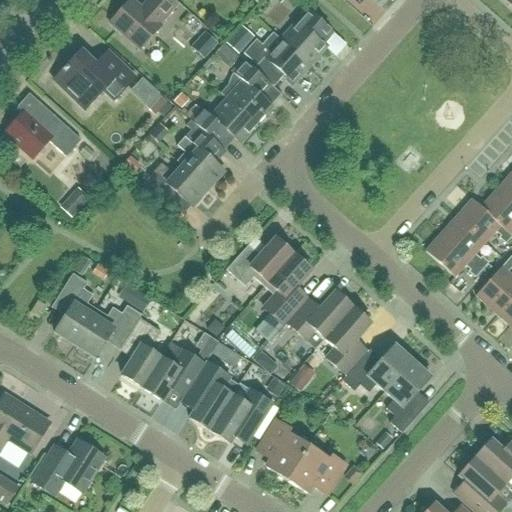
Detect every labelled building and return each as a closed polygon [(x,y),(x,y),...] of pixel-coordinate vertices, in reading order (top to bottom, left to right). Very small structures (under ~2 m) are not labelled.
[(158,26),(175,7),(167,0),(149,0),(140,10),(130,1),(109,25),(139,52),(160,28),(158,26)] [(511,0),(504,0),(503,2),(511,9),(511,0)] [(330,39),(304,15),(296,24),(295,24),(279,41),(279,42),(309,68),(325,50),(322,48),(330,39)] [(279,42),(279,41),(272,35),(261,46),(255,42),(242,55),(256,67),(252,71),(268,85),(273,89),(283,77),(293,86),(309,68),(279,42)] [(95,67),(81,53),(53,82),(84,112),(102,92),(113,102),(134,80),(107,54),(95,67)] [(268,85),(252,71),(243,63),(232,75),(227,87),(219,95),(225,101),(226,101),(255,128),(271,110),(257,97),(268,85)] [(143,105),(154,92),(142,81),(130,94),(143,105)] [(158,100),(142,113),(151,124),(167,111),(158,100)] [(239,145),(255,128),(226,101),(225,101),(210,118),(200,110),(189,122),(214,144),(225,132),(239,145)] [(80,143),(38,105),(27,118),(23,114),(3,136),(31,161),(48,143),(65,159),(80,143)] [(219,149),(214,144),(189,122),(185,127),(190,132),(176,148),(183,154),(175,163),(207,191),(223,174),(208,160),(219,149)] [(191,209),(207,191),(175,163),(167,172),(160,165),(141,186),(166,208),(176,196),(191,209)] [(511,176),(510,175),(495,192),(511,207),(511,176)] [(511,207),(495,192),(480,209),(509,235),(511,231),(511,207)] [(70,218),(83,203),(75,195),(61,210),(70,218)] [(509,235),(480,209),(471,201),(456,219),(485,245),(494,233),(499,238),(498,240),(505,246),(511,238),(509,235)] [(474,256),(485,245),(456,219),(440,236),(481,272),(488,265),(481,259),(479,260),(474,256)] [(474,280),(481,272),(440,236),(425,253),(454,279),(464,267),(469,272),(467,274),(474,280)] [(263,289),(292,257),(274,241),(258,258),(247,248),(225,272),(244,289),(252,279),(263,289)] [(285,324),(307,300),(295,290),(310,273),(292,257),(263,289),(274,299),(263,311),(282,328),(285,324)] [(492,313),(511,290),(511,279),(507,274),(511,270),(511,257),(500,269),(475,298),(492,313)] [(103,281),(107,274),(96,267),(91,274),(103,281)] [(73,348),(96,312),(86,306),(91,297),(82,291),(86,285),(71,276),(50,310),(64,318),(53,335),(73,348)] [(509,328),(511,324),(511,290),(492,313),(509,328)] [(142,314),(150,301),(137,294),(129,306),(142,314)] [(323,342),(352,310),(334,294),(319,311),(307,300),(285,324),(315,352),(323,341),(323,342)] [(38,321),(46,308),(37,303),(29,315),(38,321)] [(140,317),(126,308),(121,316),(111,310),(106,318),(96,312),(73,348),(94,361),(105,343),(118,352),(138,320),(140,317)] [(345,378),(366,354),(354,343),(370,326),(352,310),(323,342),(333,350),(324,360),(345,378)] [(141,391),(163,356),(151,348),(160,334),(138,320),(118,352),(131,360),(121,378),(141,391)] [(214,322),(206,330),(215,338),(223,330),(214,322)] [(170,345),(163,356),(141,391),(161,403),(171,387),(185,396),(203,367),(170,345)] [(384,394),(412,363),(394,347),(380,362),(369,352),(366,354),(345,378),(340,383),(353,394),(358,387),(367,395),(375,386),(384,394)] [(261,354),(254,362),(263,370),(270,361),(261,354)] [(412,363),(384,394),(392,402),(385,410),(394,418),(389,424),(401,435),(428,405),(416,394),(429,379),(412,363)] [(205,364),(203,367),(185,396),(198,404),(188,421),(208,433),(231,398),(239,386),(205,364)] [(288,391),(299,396),(307,379),(295,375),(288,391)] [(241,404),(231,398),(208,433),(229,446),(232,440),(246,449),(272,407),(248,392),(241,404)] [(29,455),(48,425),(3,397),(0,402),(0,452),(7,442),(29,455)] [(286,483),(307,449),(287,436),(290,432),(275,422),(255,453),(270,462),(265,469),(286,483)] [(474,460),(511,494),(511,492),(511,441),(502,453),(490,442),(474,460)] [(104,460),(76,442),(67,457),(53,448),(31,484),(54,498),(62,484),(81,496),(104,460)] [(307,449),(286,483),(307,496),(311,489),(325,498),(345,467),(330,457),(327,461),(307,449)] [(474,460),(458,478),(462,482),(462,486),(466,486),(468,487),(457,500),(470,511),(499,511),(506,505),(508,504),(511,499),(511,495),(510,494),(511,494),(474,460)] [(0,503),(7,508),(19,489),(0,476),(0,503)]
